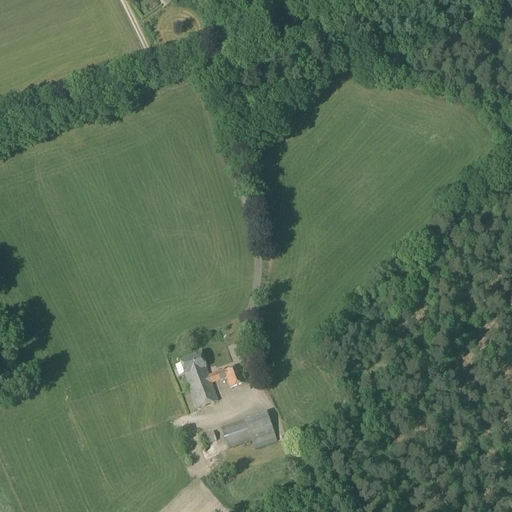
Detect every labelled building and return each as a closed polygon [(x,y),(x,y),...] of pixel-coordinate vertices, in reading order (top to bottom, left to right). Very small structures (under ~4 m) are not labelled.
[(209,376),(206,368),(200,354),(179,362),(185,376),(184,376),(197,410),(218,402),(211,384),(225,379),(230,389),(245,383),(239,366),(223,372),(223,371),(209,376)] [(253,446),(275,438),(266,413),(243,421),(243,422),(221,429),(228,449),(251,441),(253,446)] [(295,419),(298,430),(306,427),(303,417),(295,419)] [(190,465),(204,460),(196,431),(182,436),(190,465)] [(203,447),(216,442),(213,433),(200,437),(203,447)]
